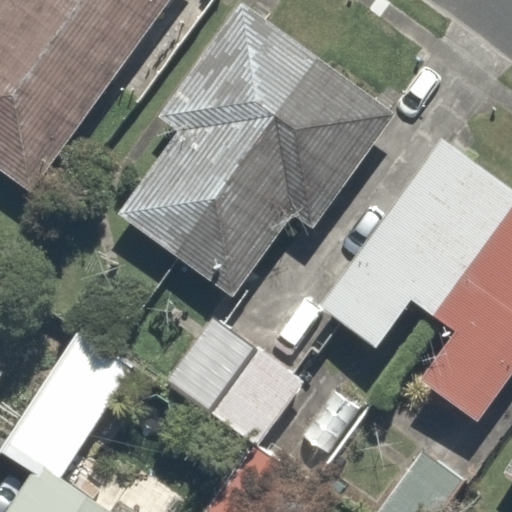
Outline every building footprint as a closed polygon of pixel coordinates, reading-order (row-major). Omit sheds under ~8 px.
[(153,0),(0,0),(0,155),(24,173),(153,0)] [(401,113),(251,0),(236,0),(156,107),(170,117),(102,206),(217,293),(282,207),(312,230),(401,113)] [(511,357),(511,181),(443,129),(317,296),(386,349),(427,294),(458,317),(417,371),(471,412),(511,357)] [(303,370),(207,310),(165,378),(260,438),(303,370)] [(198,511),(209,493),(135,452),(110,497),(66,472),(130,357),(67,322),(0,441),(27,456),(0,505),(0,511),(198,511)] [(511,440),(502,455),(511,461),(511,440)] [(424,511),(454,472),(419,445),(370,509),(373,511),(424,511)]
